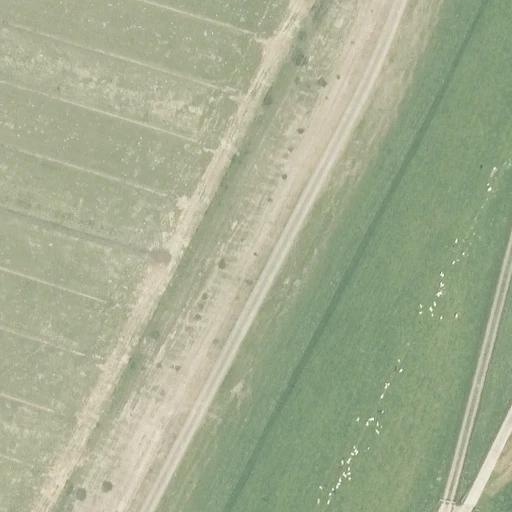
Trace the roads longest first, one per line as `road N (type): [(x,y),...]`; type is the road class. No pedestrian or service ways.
road 1 (track): [(146,511),(363,87),(398,0)]
road 2 (track): [(444,511),(511,238)]
